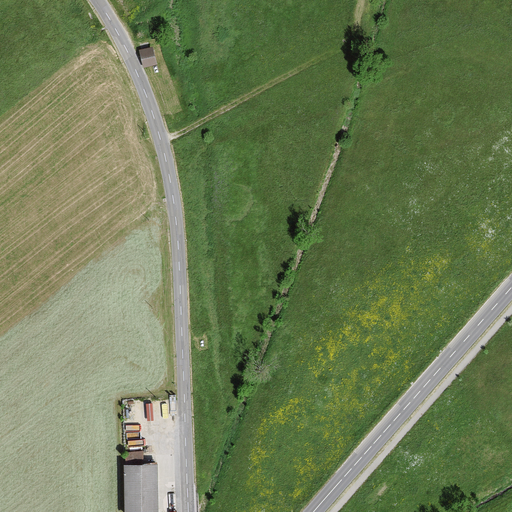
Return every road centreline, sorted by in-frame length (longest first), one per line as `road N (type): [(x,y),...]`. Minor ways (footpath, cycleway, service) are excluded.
road 1 (tertiary): [(96,0),(130,57),(170,181),(188,511)]
road 2 (tertiary): [(312,511),(511,287)]
road 3 (track): [(162,142),(343,48)]
